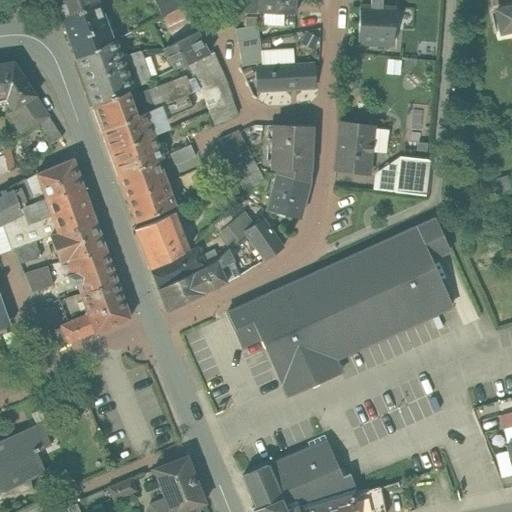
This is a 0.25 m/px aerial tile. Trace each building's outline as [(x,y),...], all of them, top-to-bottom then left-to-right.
[(55,0),(63,21),(100,3),(99,0),(55,0)] [(184,6),(180,0),(156,0),(163,16),(164,16),(184,6)] [(248,0),(248,11),(258,12),(295,14),(295,0),(248,0)] [(383,0),(371,0),(371,5),(361,5),(359,44),(393,46),(395,7),(383,6),(383,0)] [(100,3),(63,21),(77,59),(114,41),(100,3)] [(184,6),(164,16),(173,36),(193,27),(184,6)] [(511,7),(496,11),(501,34),(511,31),(511,7)] [(324,14),(307,15),(308,24),(325,23),(324,14)] [(197,31),(164,48),(174,68),(188,62),(209,53),(197,31)] [(259,38),(238,42),(242,65),(263,62),(261,51),(259,38)] [(114,41),(77,59),(93,107),(128,91),(151,80),(141,51),(122,56),(115,39),(114,41)] [(293,49),(261,51),(263,62),(263,66),(257,66),(258,91),(314,88),(313,63),(294,64),(293,49)] [(209,53),(188,62),(201,90),(226,80),(213,52),(209,53)] [(36,95),(14,61),(0,62),(0,99),(9,97),(12,101),(8,104),(25,131),(40,122),(49,116),(36,95)] [(186,76),(149,89),(150,91),(137,97),(141,106),(144,112),(147,111),(168,102),(169,102),(188,95),(193,93),(186,76)] [(226,80),(201,90),(210,110),(233,100),(226,80)] [(128,91),(93,107),(102,130),(144,112),(141,106),(135,109),(128,91)] [(168,102),(147,111),(154,133),(162,130),(158,121),(194,107),(188,95),(169,102),(168,102)] [(233,100),(210,110),(216,124),(238,115),(233,100)] [(144,112),(102,130),(110,152),(154,134),(154,133),(147,111),(144,112)] [(61,135),(49,116),(40,122),(52,141),(61,135)] [(373,127),(340,122),(335,169),(368,173),(373,127)] [(311,126),(273,124),(271,169),(276,169),(276,174),(308,182),(309,170),(310,170),(311,126)] [(263,177),(238,129),(217,139),(246,194),(263,177)] [(154,134),(110,152),(119,176),(158,159),(162,157),(154,134)] [(191,144),(172,153),(177,164),(196,156),(191,144)] [(371,186),(422,194),(426,163),(376,156),(371,186)] [(73,159),(36,173),(45,199),(83,186),(73,159)] [(158,159),(119,176),(127,199),(161,185),(157,175),(163,173),(158,159)] [(202,173),(185,184),(191,192),(208,181),(202,173)] [(276,174),(275,174),(266,209),(300,218),(309,182),(308,182),(276,174)] [(35,203),(25,179),(12,186),(21,207),(35,203)] [(161,185),(127,199),(135,222),(175,204),(170,191),(164,193),(161,185)] [(12,186),(0,192),(0,224),(2,223),(11,248),(14,248),(36,241),(50,236),(58,233),(45,199),(35,203),(21,207),(12,186)] [(83,186),(45,199),(58,233),(96,221),(83,186)] [(173,212),(135,229),(151,268),(188,250),(173,212)] [(253,226),(243,212),(229,224),(239,237),(245,233),(253,226)] [(283,246),(263,218),(253,226),(245,233),(264,260),(283,246)] [(105,248),(96,221),(58,233),(50,236),(60,262),(62,261),(105,248)] [(416,228),(281,288),(282,290),(277,292),(276,291),(227,313),(230,321),(242,346),(261,337),(288,397),(343,372),(337,358),(452,306),(431,261),(450,253),(446,244),(427,252),(416,228)] [(36,241),(14,248),(20,263),(42,256),(36,241)] [(197,247),(152,270),(159,288),(193,271),(205,265),(203,259),(197,247)] [(105,248),(62,261),(64,268),(69,266),(71,274),(68,275),(70,285),(77,283),(80,293),(118,282),(105,248)] [(228,248),(218,259),(205,265),(193,271),(197,279),(214,271),(220,285),(240,275),(228,248)] [(214,252),(207,255),(208,257),(203,259),(205,265),(218,259),(214,252)] [(47,265),(24,272),(32,292),(53,285),(47,265)] [(193,271),(159,288),(167,310),(220,285),(214,271),(197,279),(193,271)] [(118,282),(80,293),(88,313),(61,325),(69,343),(95,332),(95,333),(131,318),(118,282)] [(511,411),(501,414),(505,428),(511,426),(511,411)] [(0,439),(0,494),(0,496),(32,490),(30,479),(45,472),(36,452),(51,445),(42,424),(41,422),(37,424),(0,439)] [(326,440),(242,476),(255,507),(251,508),(252,509),(255,507),(256,508),(281,497),(286,509),(297,504),(299,509),(369,489),(368,488),(357,492),(349,474),(342,477),(326,440)] [(187,455),(153,468),(165,500),(152,505),(148,511),(179,511),(205,502),(187,455)] [(132,477),(109,485),(114,498),(137,489),(132,477)] [(299,509),(299,510),(299,511),(385,511),(379,487),(299,509)] [(280,498),(256,509),(256,508),(255,507),(252,509),(253,511),(299,511),(299,510),(298,510),(295,506),(285,510),(280,498)]
